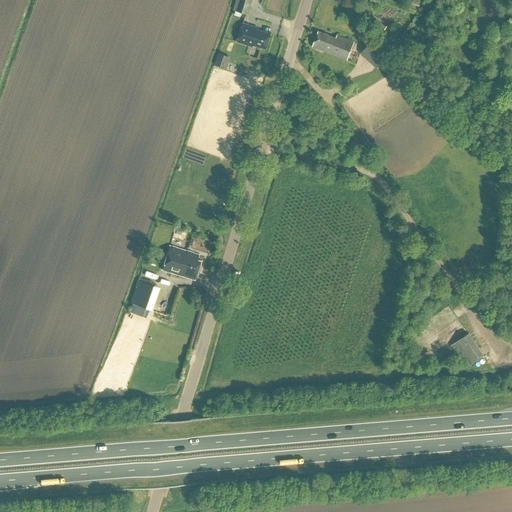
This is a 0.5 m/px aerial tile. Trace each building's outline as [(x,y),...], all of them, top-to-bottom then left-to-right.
[(239,0),(236,11),(248,15),(252,0),(239,0)] [(419,10),(421,3),(411,0),(407,0),(406,7),(419,10)] [(352,3),(348,9),(357,15),(361,9),(352,3)] [(254,27),(243,24),(238,41),(253,46),(254,44),(266,48),(270,33),(253,29),(254,27)] [(371,35),(362,28),(357,34),(366,41),(371,35)] [(336,38),(319,31),(313,46),(347,60),(354,42),(337,35),(336,38)] [(373,41),(361,54),(377,69),(389,55),(373,41)] [(231,58),(219,54),(217,59),(228,64),(231,58)] [(199,257),(170,247),(162,270),(196,280),(201,262),(198,261),(199,257)] [(154,294),(157,287),(154,286),(138,280),(136,287),(154,294)] [(148,310),(132,304),(129,312),(146,318),(148,310)] [(455,350),(459,347),(471,364),(484,356),(469,333),(451,345),(455,350)]
